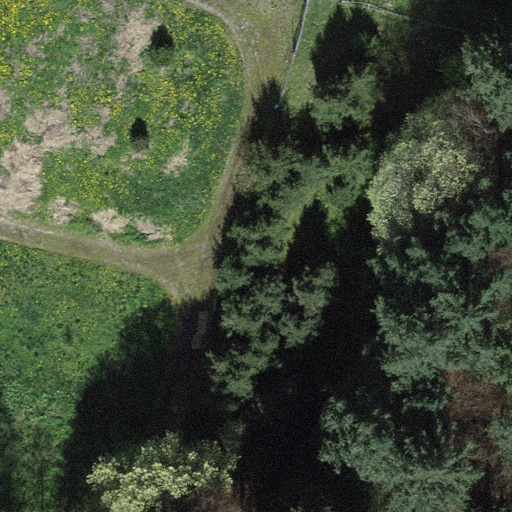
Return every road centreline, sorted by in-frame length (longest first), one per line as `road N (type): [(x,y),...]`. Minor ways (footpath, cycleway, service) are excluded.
road 1 (track): [(0,228),(205,273),(159,438),(142,477),(103,511)]
road 2 (track): [(204,0),(237,26),(257,73),(205,273)]
